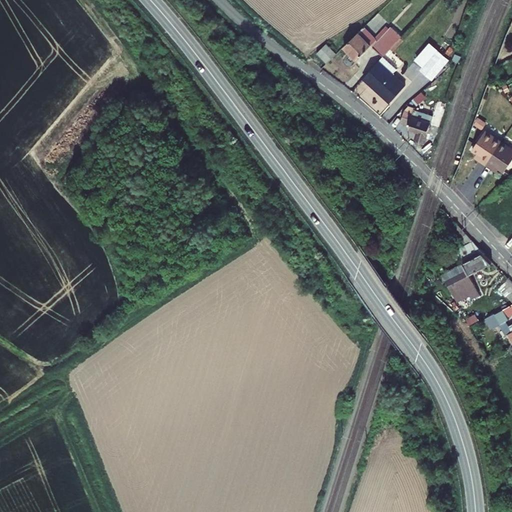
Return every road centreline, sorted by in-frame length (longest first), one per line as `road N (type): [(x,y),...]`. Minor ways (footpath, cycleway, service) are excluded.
road 1 (tertiary): [(153,0),(411,338),(454,416),(476,511)]
road 2 (unclassified): [(431,180),(216,0)]
